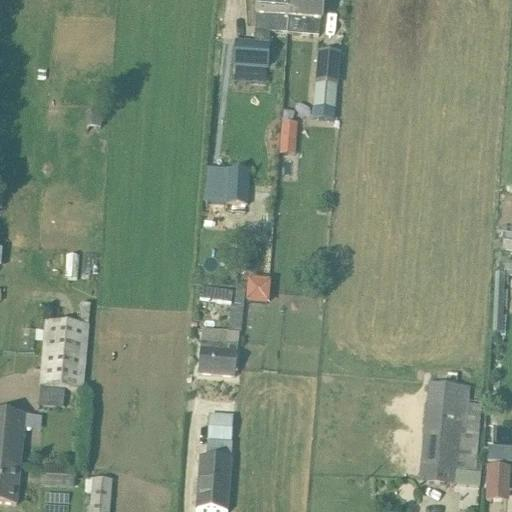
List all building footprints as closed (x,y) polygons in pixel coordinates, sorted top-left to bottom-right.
[(256,12),(254,44),(269,45),(270,33),(287,34),(290,0),(257,0),(256,10),(256,12)] [(290,0),(287,34),(289,34),(290,18),(307,19),(305,35),(318,36),(319,20),(321,20),(322,16),(322,0),(290,0)] [(254,44),(235,42),(233,68),(267,70),(269,45),(254,44)] [(314,109),(313,120),(333,122),(334,111),(336,87),(339,55),(319,53),(316,85),(314,109)] [(287,122),(283,168),(306,170),(310,124),(287,122)] [(249,173),(227,171),(225,205),(247,207),(249,173)] [(248,280),(246,305),(268,307),(271,282),(248,280)] [(230,308),(228,334),(241,335),(245,295),(245,291),(235,290),(233,306),(230,306),(230,308)] [(88,327),(46,323),(40,389),(82,392),(88,327)] [(238,346),(201,342),(198,376),(235,379),(238,346)] [(420,478),(419,483),(478,488),(480,467),(476,467),(482,402),(468,401),(469,389),(464,388),(464,387),(456,387),(457,374),(436,373),(435,385),(428,384),(420,478)] [(111,404),(102,404),(102,416),(111,416),(111,404)] [(22,417),(0,415),(0,504),(17,506),(20,472),(17,472),(22,417)] [(232,418),(209,416),(207,443),(230,445),(232,418)] [(487,449),(486,463),(501,463),(501,450),(487,449)] [(199,511),(227,511),(231,462),(200,459),(197,511),(199,511)] [(74,467),(42,466),(40,487),(73,489),(74,467)] [(488,468),(486,502),(504,503),(508,503),(508,495),(509,470),(488,468)] [(109,511),(112,483),(93,481),(90,511),(109,511)] [(504,503),(503,511),(511,511),(511,494),(508,495),(508,503),(504,503)]
